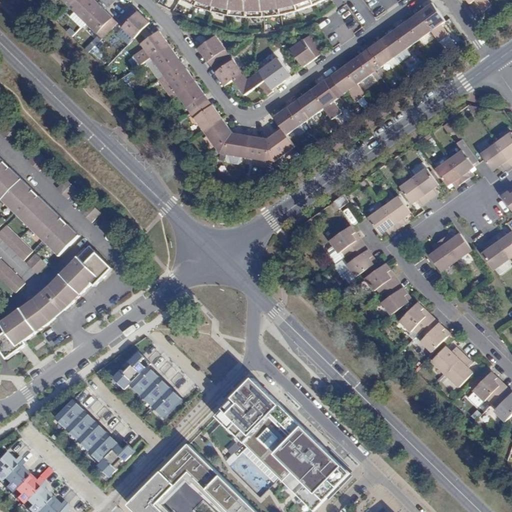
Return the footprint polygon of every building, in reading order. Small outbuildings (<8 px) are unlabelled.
[(76,0),(70,7),(86,23),(102,7),(94,0),(84,0),(76,0)] [(182,0),(189,4),(196,7),(208,11),(212,12),(224,15),(231,16),(233,17),(246,18),(263,18),(266,17),(277,16),(281,16),(295,13),(298,12),(309,9),(314,6),(320,4),(327,0),(182,0)] [(481,12),(492,5),(488,0),(468,0),(471,3),(474,1),(481,12)] [(441,25),(446,21),(433,3),(424,9),(420,13),(432,31),(441,42),(449,36),(441,25)] [(103,39),(113,28),(109,24),(114,19),(114,18),(109,13),(102,7),(86,23),(103,39)] [(133,17),(139,11),(134,7),(128,13),(133,17)] [(134,40),(147,27),(151,23),(144,17),(139,11),(133,17),(128,13),(121,20),(118,23),(134,40)] [(414,44),(432,31),(420,13),(413,18),(406,23),(411,29),(406,33),(414,44)] [(113,28),(118,23),(114,19),(109,24),(113,28)] [(411,29),(406,23),(401,26),(406,33),(411,29)] [(401,27),(396,30),(401,37),(406,33),(401,26),(401,27)] [(140,66),(151,58),(171,44),(167,39),(161,30),(154,35),(141,44),(144,49),(133,57),(140,66)] [(395,57),(414,44),(406,33),(401,37),(396,30),(390,35),(383,39),(383,40),(395,57)] [(216,64),(229,55),(216,36),(199,49),(203,55),(209,62),(213,60),(216,64)] [(314,53),(319,49),(310,36),(291,50),(303,67),(317,58),(314,53)] [(369,59),(377,71),(395,57),(383,40),(376,44),(368,50),(372,56),(369,59)] [(151,58),(164,77),(178,67),(173,61),(180,57),(177,52),(171,44),(151,58)] [(323,54),(319,49),(314,53),(317,58),(323,54)] [(364,53),(369,59),(372,56),(368,50),(364,53)] [(364,53),(358,57),(363,63),(369,59),(364,53)] [(221,80),(226,86),(234,80),(243,74),(229,55),(216,64),(220,69),(216,72),(221,80)] [(173,61),(178,67),(184,62),(180,57),(173,61)] [(346,66),(358,84),(377,71),(369,59),(363,63),(358,57),(352,62),(346,66)] [(273,90),(273,89),(286,80),(282,75),(287,72),(277,59),(260,72),(273,90)] [(182,73),(188,68),(184,62),(178,67),(182,73)] [(357,103),(367,96),(358,84),(346,66),(339,71),(332,76),(345,94),(349,91),(357,103)] [(164,77),(178,95),(197,81),(193,75),(188,68),(182,73),(178,67),(164,77)] [(259,87),(266,97),(274,91),(273,89),(273,90),(260,72),(247,80),(243,74),(234,80),(245,96),(259,87)] [(282,75),(286,80),(290,77),(287,72),(282,75)] [(178,95),(191,114),(204,104),(200,98),(207,94),(202,87),(197,81),(178,95)] [(333,103),(339,99),(326,81),(319,86),(312,91),(325,109),(333,120),(341,114),(333,103)] [(307,122),(325,109),(312,91),(304,96),(298,101),(302,107),(298,110),(307,122)] [(200,98),(204,104),(211,99),(207,94),(200,98)] [(208,109),(214,104),(211,99),(204,104),(208,109)] [(302,107),(298,101),(294,104),(298,110),(302,107)] [(191,114),(205,132),(218,123),(224,118),(218,109),(214,104),(208,109),(204,104),(191,114)] [(292,114),(298,110),(294,104),(288,108),(292,114)] [(288,136),(307,122),(298,110),(292,114),(288,108),(280,114),(275,117),(283,129),(288,136)] [(222,129),(228,124),(224,118),(218,123),(222,129)] [(11,123),(1,133),(12,144),(22,133),(11,123)] [(205,132),(220,155),(234,133),(230,129),(231,128),(230,126),(228,124),(222,129),(218,123),(205,132)] [(297,148),(288,136),(283,129),(275,134),(269,139),(274,163),(297,148)] [(220,155),(247,159),(250,143),(242,142),(243,135),(239,134),(234,133),(220,155)] [(511,133),(482,155),(493,170),(499,166),(503,172),(507,169),(511,164),(511,133)] [(274,163),(269,139),(264,138),(258,137),(256,144),(250,143),(247,159),(274,163)] [(463,151),(437,170),(448,186),(452,183),(456,188),(460,185),(471,177),(474,175),(471,170),(474,167),(473,165),(478,161),(465,143),(460,147),(463,151)] [(40,151),(29,161),(40,171),(50,161),(40,151)] [(0,196),(60,256),(80,236),(68,225),(65,228),(60,222),(63,219),(40,197),(37,200),(32,194),(34,191),(10,168),(7,171),(2,166),(5,163),(0,157),(0,196)] [(7,165),(5,163),(2,166),(7,171),(10,168),(7,165)] [(438,185),(427,169),(400,188),(412,204),(416,201),(420,206),(425,203),(435,195),(438,193),(435,187),(438,185)] [(58,189),(69,199),(79,189),(68,179),(58,189)] [(37,200),(40,197),(38,195),(34,191),(32,194),(37,200)] [(511,194),(510,191),(507,194),(503,197),(511,209),(511,194)] [(410,213),(399,197),(369,218),(380,235),(387,231),(390,236),(395,232),(405,225),(408,223),(405,217),(410,213)] [(82,213),(93,223),(103,213),(92,202),(82,213)] [(65,228),(68,225),(66,222),(63,219),(60,222),(65,228)] [(0,234),(0,237),(24,261),(34,251),(8,226),(0,234)] [(352,235),(356,233),(354,230),(351,226),(330,241),(339,254),(342,252),(346,257),(348,255),(360,247),(352,235)] [(511,233),(508,237),(504,232),(499,235),(489,242),(485,245),(489,250),(483,254),(495,270),(511,257),(511,233)] [(363,244),(356,233),(352,235),(360,247),(363,244)] [(455,238),(451,234),(446,237),(436,244),(432,247),(436,252),(430,256),(441,272),(472,251),(461,234),(455,238)] [(363,244),(360,247),(348,255),(352,261),(348,265),(357,277),(373,265),(368,258),(372,256),(368,251),(363,244)] [(86,264),(97,253),(90,246),(79,257),(86,264)] [(113,268),(97,253),(86,264),(79,257),(50,286),(47,289),(62,307),(66,303),(70,307),(70,306),(73,303),(93,283),(98,277),(101,280),(113,268)] [(38,274),(47,264),(37,255),(28,264),(38,274)] [(377,263),(372,256),(368,258),(373,265),(377,263)] [(0,277),(16,293),(27,283),(0,257),(0,277)] [(388,273),(391,271),(389,268),(386,264),(367,279),(375,291),(377,289),(381,294),(385,292),(389,298),(384,302),(392,314),(409,302),(404,296),(408,294),(405,290),(399,282),(396,284),(388,273)] [(399,282),(391,271),(388,273),(396,284),(399,282)] [(99,283),(101,280),(98,277),(93,283),(96,286),(99,283)] [(62,307),(47,289),(42,293),(38,297),(53,315),(49,318),(52,322),(60,315),(70,307),(66,303),(62,307)] [(53,315),(38,297),(35,299),(2,323),(8,332),(0,337),(0,347),(8,359),(22,349),(19,345),(26,341),(48,325),(52,322),(49,318),(53,315)] [(421,311),(424,309),(422,307),(418,303),(401,321),(412,331),(414,329),(419,333),(422,331),(427,336),(422,341),(432,352),(447,337),(442,332),(444,329),(441,326),(434,318),(431,321),(421,311)] [(434,318),(424,309),(421,311),(431,321),(434,318)] [(19,345),(22,349),(25,347),(28,344),(26,341),(19,345)] [(452,352),(447,348),(433,361),(460,388),(474,374),(469,369),(473,364),(470,361),(460,352),(456,348),(452,352)] [(122,370),(115,378),(126,390),(131,385),(150,366),(152,364),(146,358),(143,360),(137,355),(130,362),(133,365),(125,373),(122,370)] [(150,366),(131,385),(143,395),(161,377),(150,366)] [(494,381),(497,378),(495,376),(492,373),(474,391),(485,401),(487,399),(492,405),(496,401),(500,406),(495,411),(507,422),(511,416),(511,392),(507,388),(505,391),(494,381)] [(161,377),(143,395),(154,406),(172,388),(161,377)] [(254,378),(216,416),(314,511),(352,473),(254,378)] [(507,388),(497,378),(494,381),(505,391),(507,388)] [(172,388),(154,406),(166,418),(184,400),(172,388)] [(75,400),(57,418),(69,429),(87,411),(75,400)] [(87,411),(69,429),(80,440),(98,422),(87,411)] [(98,422),(80,440),(91,451),(109,433),(98,422)] [(109,433),(91,451),(102,462),(120,444),(109,433)] [(99,466),(111,477),(119,469),(116,467),(124,459),(126,461),(134,454),(128,448),(131,446),(124,440),(120,444),(102,462),(99,466)] [(259,511),(189,444),(130,505),(136,511),(165,511),(158,505),(190,472),(230,511),(259,511)] [(0,481),(3,479),(2,479),(21,459),(19,457),(15,461),(6,452),(0,457),(0,481)] [(29,474),(21,467),(25,463),(21,459),(2,479),(3,479),(7,484),(4,487),(10,494),(14,490),(13,490),(29,474)] [(37,482),(29,474),(13,490),(14,490),(19,495),(15,498),(22,505),(25,501),(44,481),(41,478),(37,482)] [(43,489),(47,485),(44,481),(25,501),(30,505),(26,509),(29,511),(36,511),(51,496),(43,489)] [(59,504),(51,496),(36,511),(57,511),(66,503),(63,500),(59,504)] [(67,511),(66,511),(70,507),(66,503),(57,511),(67,511)]
